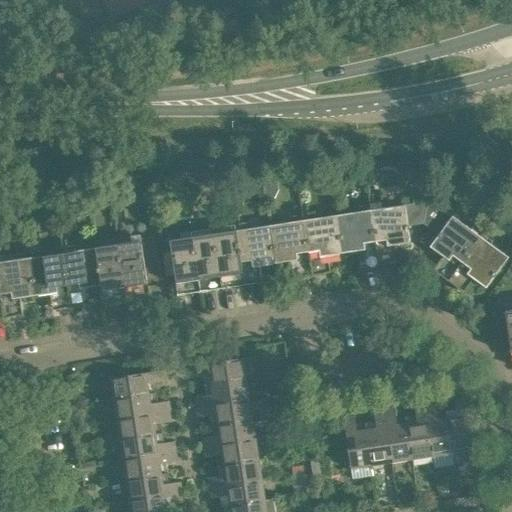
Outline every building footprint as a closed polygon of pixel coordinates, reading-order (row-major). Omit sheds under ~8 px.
[(146,174),(137,175),(137,184),(137,186),(146,186),(146,183),(146,174)] [(264,182),(267,203),(275,202),(279,192),(278,180),(264,182)] [(413,204),(370,211),(379,265),(391,264),(388,247),(411,243),(408,226),(424,223),(428,202),(428,199),(413,201),(413,204)] [(428,202),(424,223),(439,235),(430,247),(448,261),(438,274),(448,281),(480,237),(453,216),(452,217),(433,203),(428,202)] [(379,265),(370,211),(337,216),(343,254),(364,251),(366,267),(379,265)] [(337,216),(304,221),(312,276),(324,274),(321,257),(343,254),(337,216)] [(312,276),(304,221),(270,226),(275,264),(297,261),(300,277),(312,276)] [(235,225),(213,228),(222,289),(244,286),(236,231),(235,225)] [(270,226),(236,231),(244,286),(256,284),(254,267),(275,264),(270,226)] [(213,228),(191,232),(201,292),(222,289),(213,228)] [(191,232),(168,235),(178,296),(201,292),(191,232)] [(140,236),(117,239),(118,245),(124,283),(126,299),(149,296),(147,280),(140,236)] [(480,237),(448,281),(458,289),(468,275),(486,289),(509,258),(480,237)] [(118,245),(97,248),(102,287),(101,287),(103,303),(117,301),(115,289),(125,287),(124,283),(118,245)] [(96,248),(63,253),(71,308),(83,306),(80,290),(101,287),(102,287),(96,248)] [(63,253),(29,259),(35,297),(56,293),(58,310),(71,308),(63,253)] [(29,259),(0,262),(0,291),(4,318),(16,316),(14,300),(35,297),(29,259)] [(244,358),(207,364),(205,364),(204,354),(190,357),(192,366),(191,367),(192,378),(209,376),(210,385),(247,379),(244,358)] [(163,370),(146,373),(127,376),(126,373),(110,376),(113,400),(149,394),(147,385),(165,382),(163,370)] [(210,385),(212,395),(195,398),(197,407),(250,399),(247,379),(210,385)] [(150,405),(149,394),(113,400),(117,419),(170,411),(168,402),(150,405)] [(457,417),(447,419),(452,454),(473,451),(465,398),(455,400),(457,417)] [(253,420),(250,399),(197,407),(198,418),(215,416),(216,425),(253,420)] [(452,454),(447,419),(437,420),(435,403),(425,404),(433,457),(452,454)] [(417,423),(407,425),(412,460),(433,457),(425,404),(414,406),(417,423)] [(412,460),(407,425),(397,426),(394,409),(384,411),(392,463),(412,460)] [(171,422),(170,411),(117,419),(120,440),(155,434),(154,425),(171,422)] [(374,412),(377,429),(367,431),(372,466),(392,463),(384,411),(374,412)] [(367,431),(357,432),(354,415),(343,416),(351,469),(372,466),(367,431)] [(216,425),(218,436),(201,438),(203,448),(256,440),(253,420),(216,425)] [(157,445),(155,434),(120,440),(123,460),(176,452),(174,442),(157,445)] [(256,440),(203,448),(205,459),(221,456),(222,465),(259,460),(256,440)] [(176,452),(123,460),(126,480),(161,475),(160,466),(177,463),(176,452)] [(222,465),(224,476),(208,479),(209,488),(262,480),(259,460),(222,465)] [(311,462),(311,465),(313,478),(324,476),(321,461),(311,462)] [(163,485),(161,475),(126,480),(129,500),(182,492),(180,483),(163,485)] [(262,480),(209,488),(211,499),(227,496),(229,505),(265,500),(262,480)] [(307,494),(305,482),(293,484),(295,496),(307,494)] [(182,492),(129,500),(130,511),(166,511),(166,506),(183,503),(182,492)] [(229,505),(229,511),(275,511),(273,498),(265,500),(229,505)]
